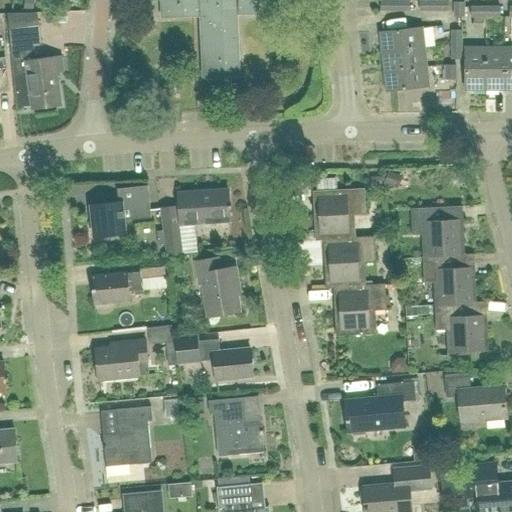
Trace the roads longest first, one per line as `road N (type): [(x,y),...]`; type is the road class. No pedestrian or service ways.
road 1 (residential): [(315,511),(249,135)]
road 2 (residential): [(67,511),(25,153)]
road 3 (residential): [(89,145),(249,135)]
road 4 (residential): [(89,145),(101,0)]
road 5 (residential): [(337,0),(351,131)]
road 6 (residential): [(351,131),(482,130)]
road 7 (residential): [(511,250),(482,130)]
